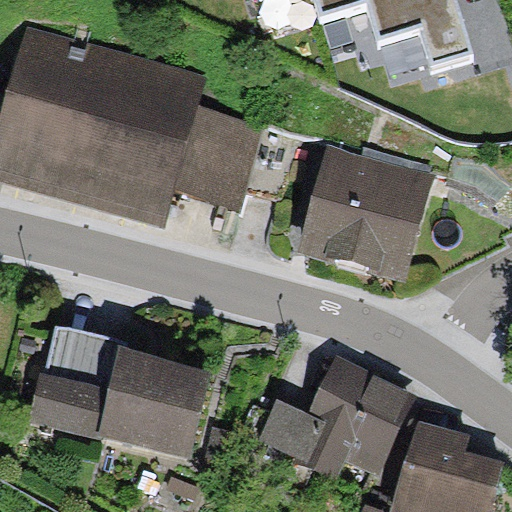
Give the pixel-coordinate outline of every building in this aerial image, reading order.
[(473,63),(453,0),(261,0),(262,3),(270,0),(313,0),(322,28),(368,14),(379,48),(425,35),(437,74),(473,63)] [(207,77),(28,30),(0,133),(0,185),(167,232),(176,195),(241,213),(245,197),(264,128),(196,111),(207,77)] [(329,149),(264,128),(245,197),(313,213),(329,149)] [(367,160),(329,149),(313,213),(301,260),(409,287),(437,179),(367,160)] [(194,464),(214,375),(128,356),(130,348),(57,333),(50,368),(44,367),(31,429),(194,464)] [(421,396),(337,360),(321,397),(290,383),(262,447),(316,470),(314,475),(375,502),(421,396)] [(469,440),(418,428),(397,511),(494,511),(505,468),(464,459),(469,440)]
